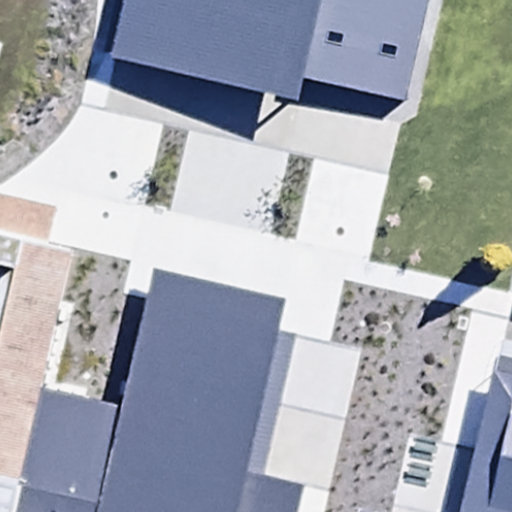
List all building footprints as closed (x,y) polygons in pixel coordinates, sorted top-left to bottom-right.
[(123,0),(110,58),(300,101),(305,80),(406,103),(429,0),(123,0)] [(0,477),(21,483),(43,388),(75,250),(46,244),(55,204),(0,191),(0,477)] [(298,511),(305,482),(264,472),(295,334),(277,330),(285,297),(153,268),(122,406),(43,388),(21,483),(14,511),(298,511)] [(511,511),(511,373),(495,370),(460,511),(511,511)] [(0,477),(0,511),(14,511),(21,483),(0,477)]
